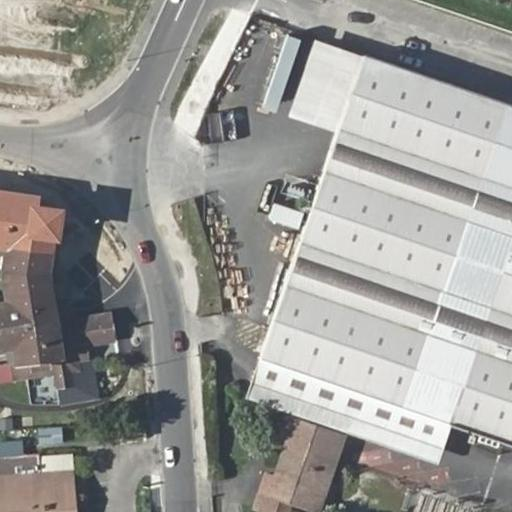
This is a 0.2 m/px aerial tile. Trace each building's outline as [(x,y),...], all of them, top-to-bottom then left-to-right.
[(0,0),(0,22),(42,27),(44,0),(0,0)] [(511,101),(365,53),(291,280),(511,350),(511,101)] [(270,220),(301,228),(305,210),(274,202),(270,220)] [(62,316),(57,298),(48,300),(41,268),(46,246),(4,237),(0,262),(0,275),(1,280),(5,296),(0,296),(0,342),(11,341),(13,355),(0,358),(0,371),(0,373),(50,367),(54,399),(93,394),(88,355),(73,357),(71,342),(111,336),(107,310),(72,315),(62,316)] [(511,353),(291,280),(267,351),(511,433),(511,353)] [(69,297),(57,298),(62,316),(72,315),(69,297)] [(264,487),(295,498),(321,507),(349,431),(291,411),(284,431),(293,435),(280,472),(270,469),(264,487)] [(117,438),(143,436),(141,417),(116,418),(117,438)] [(0,511),(70,511),(67,457),(34,459),(35,470),(1,471),(0,468),(0,511)] [(284,511),(289,511),(295,498),(264,487),(258,503),(284,511)]
